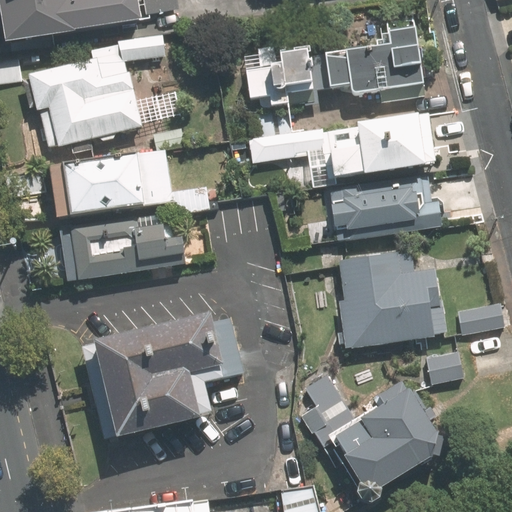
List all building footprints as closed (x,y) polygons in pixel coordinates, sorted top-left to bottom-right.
[(0,0),(0,5),(6,41),(138,20),(134,0),(0,0)] [(171,0),(143,0),(145,11),(172,7),(171,0)] [(246,65),(243,66),(246,94),(267,92),(268,101),(285,99),(284,88),(310,85),(310,89),(326,88),(325,83),(348,81),(349,88),(379,85),(380,101),(423,97),(417,24),(386,27),(387,41),(322,47),(322,53),(306,54),(305,36),(258,40),(259,53),(245,54),(246,65)] [(118,44),(90,50),(92,58),(28,74),(35,105),(46,103),(47,109),(38,111),(47,146),(68,142),(71,150),(90,146),(88,137),(138,125),(123,61),(162,55),(160,37),(118,44)] [(0,84),(26,81),(22,58),(0,60),(0,84)] [(306,153),(309,180),(434,163),(427,116),(357,126),(360,145),(350,147),(349,139),(340,139),(339,127),(267,137),(270,158),(306,153)] [(174,194),(168,152),(50,169),(56,215),(175,198),(177,215),(213,210),(210,189),(174,194)] [(47,195),(44,172),(6,177),(9,200),(47,195)] [(431,174),(333,187),(340,240),(447,226),(443,202),(435,203),(431,174)] [(60,227),(67,277),(184,261),(180,233),(172,234),(170,221),(160,223),(159,213),(60,227)] [(320,245),(321,255),(336,254),(335,244),(320,245)] [(340,298),(347,344),(443,330),(434,268),(416,271),(413,248),(342,258),(347,297),(340,298)] [(501,300),(458,307),(462,331),(505,324),(501,300)] [(213,313),(97,341),(121,439),(203,419),(202,415),(211,412),(205,387),(247,377),(234,323),(223,325),(216,327),(213,313)] [(418,341),(394,344),(397,367),(422,364),(418,341)] [(462,351),(430,355),(433,381),(466,376),(462,351)] [(351,416),(322,368),(306,377),(305,387),(315,404),(300,413),(311,430),(326,422),(330,429),(325,432),(331,440),(322,446),(334,465),(338,462),(349,479),(349,481),(349,484),(349,486),(351,488),(352,490),(353,492),(355,493),(358,494),(360,495),(362,495),(365,495),(367,494),(369,493),(371,492),(372,490),(374,488),(375,486),(376,484),(376,482),(376,481),(423,452),(430,429),(399,378),(372,394),(376,401),(351,416)] [(285,511),(320,511),(314,485),(283,490),(285,511)] [(123,511),(210,511),(209,500),(123,511)]
